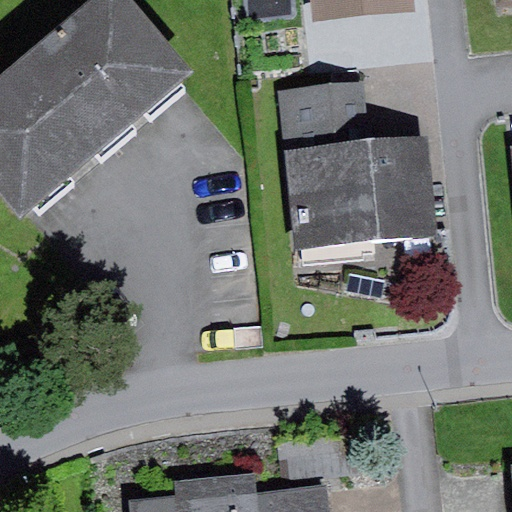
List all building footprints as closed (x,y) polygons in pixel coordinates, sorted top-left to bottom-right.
[(143,0),(80,0),(0,67),(0,185),(21,210),(196,62),(143,0)] [(511,0),(495,0),(498,17),(511,15),(511,0)] [(365,96),(279,103),(292,265),(437,253),(429,151),(370,156),(365,96)] [(359,432),(276,442),(280,480),(363,471),(359,432)] [(177,496),(132,500),(133,511),(330,511),(327,479),(256,486),(255,472),(175,480),(177,496)]
